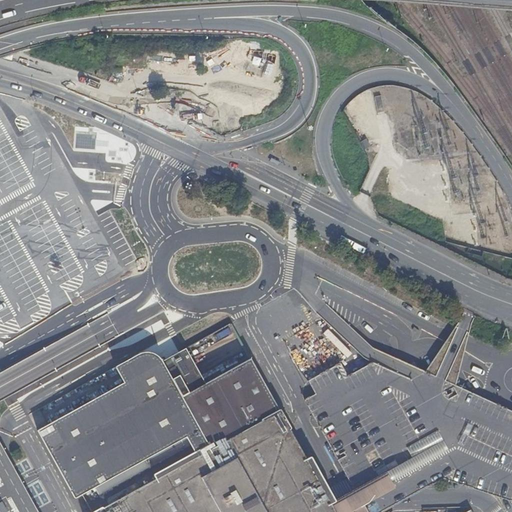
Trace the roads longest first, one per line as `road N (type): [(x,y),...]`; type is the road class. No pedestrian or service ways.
road 1 (motorway): [(130,19),(277,11),(356,22),(391,36),(423,64),(493,157)]
road 2 (motorway): [(130,19),(268,27),(306,61),(307,99),(280,132),(181,147)]
road 3 (unclassified): [(383,244),(346,203),(323,154),(325,120),(352,83),(384,73),(417,82),(493,157)]
road 4 (unclassified): [(0,84),(40,91),(146,136),(154,154),(139,194),(141,213),(166,249)]
road 5 (secondary): [(181,147),(383,244)]
road 6 (secondary): [(0,70),(181,147)]
road 7 (secondary): [(383,244),(511,306)]
road 8 (motorway): [(0,44),(130,19)]
